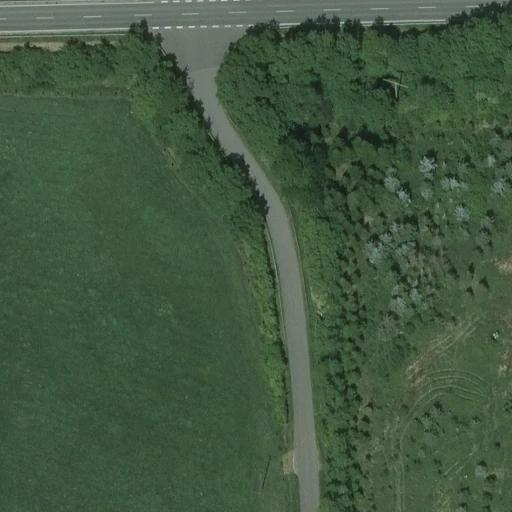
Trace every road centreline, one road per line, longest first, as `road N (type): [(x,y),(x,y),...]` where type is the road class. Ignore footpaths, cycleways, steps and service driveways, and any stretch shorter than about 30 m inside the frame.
road 1 (unclassified): [(201,19),(200,62),(213,116),(265,195),(281,239),(309,511)]
road 2 (secondary): [(201,19),(511,12)]
road 3 (secondary): [(0,23),(201,19)]
